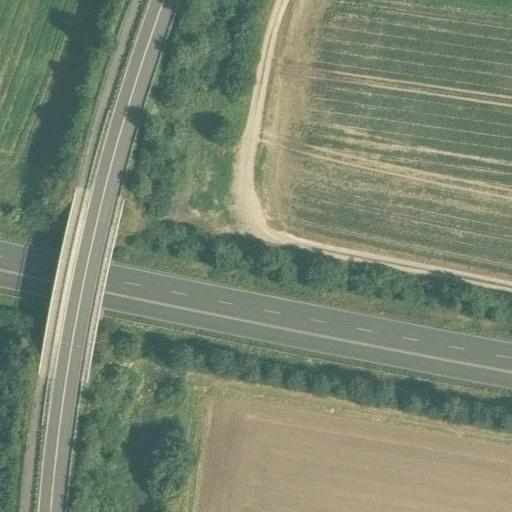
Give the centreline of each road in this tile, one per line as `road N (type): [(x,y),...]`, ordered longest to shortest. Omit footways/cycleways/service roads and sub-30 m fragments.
road 1 (tertiary): [(50,511),(93,228),(162,0)]
road 2 (trunk): [(0,262),(511,365)]
road 3 (track): [(511,287),(259,235),(239,201),(282,0)]
